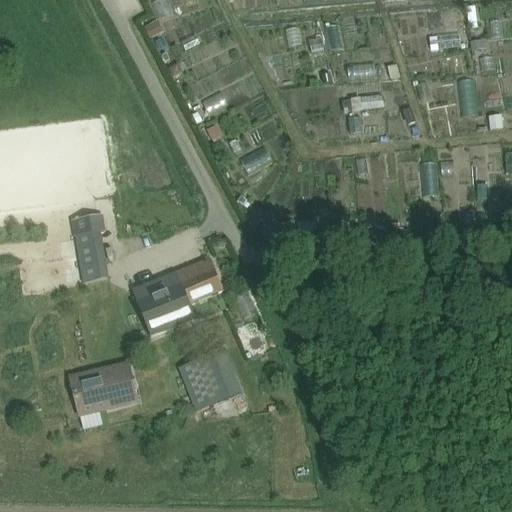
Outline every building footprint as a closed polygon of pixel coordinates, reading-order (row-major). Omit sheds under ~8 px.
[(297,33),(300,51),(313,49),(310,30),(297,33)] [(503,75),(502,46),(486,46),(487,76),(503,75)] [(388,80),(387,66),(363,68),(364,81),(388,80)] [(437,85),(438,112),(471,111),(471,123),(488,123),(487,84),(437,85)] [(213,104),(220,118),(246,106),(239,92),(213,104)] [(394,138),(395,115),(377,115),(376,138),(394,138)] [(511,120),(503,121),(504,136),(511,135),(511,120)] [(277,149),(252,160),(262,181),(286,170),(277,149)] [(104,266),(99,234),(76,238),(81,270),(104,266)] [(176,274),(132,292),(150,340),(195,322),(189,307),(223,293),(210,261),(176,275),(176,274)] [(106,282),(104,269),(84,273),(86,285),(106,282)] [(135,400),(126,364),(69,378),(77,414),(135,400)] [(210,411),(191,365),(179,370),(198,416),(210,411)]
